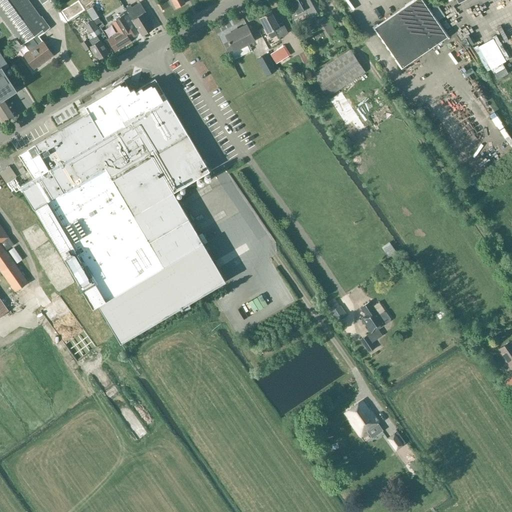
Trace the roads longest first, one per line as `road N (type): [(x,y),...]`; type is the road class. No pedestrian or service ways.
road 1 (track): [(511,275),(325,0)]
road 2 (tertiary): [(0,139),(243,0)]
